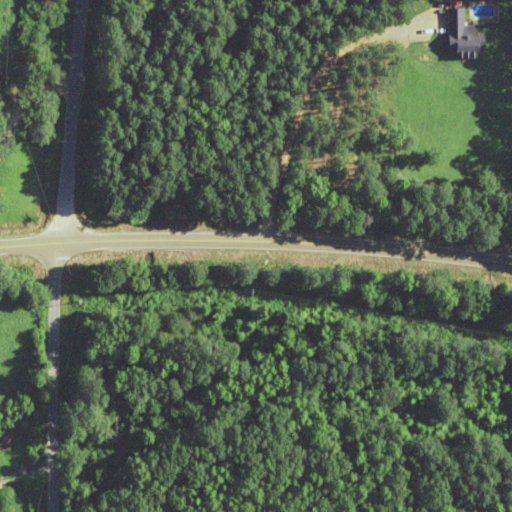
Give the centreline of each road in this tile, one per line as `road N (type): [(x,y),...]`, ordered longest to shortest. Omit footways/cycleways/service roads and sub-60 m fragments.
road 1 (secondary): [(511,235),(439,221),(129,238),(0,254)]
road 2 (residential): [(40,511),(40,383),(70,140),(77,0)]
